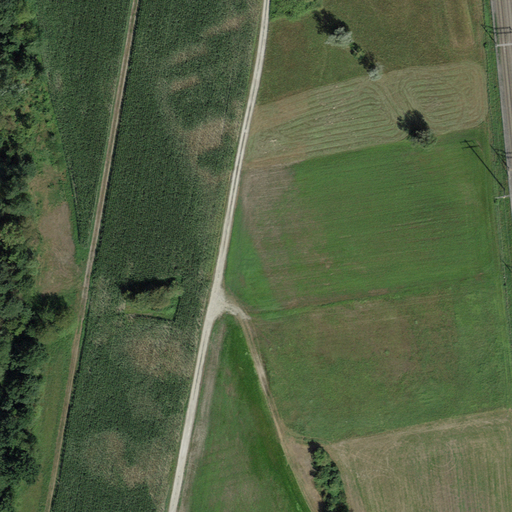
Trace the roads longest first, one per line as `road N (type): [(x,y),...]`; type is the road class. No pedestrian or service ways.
road 1 (track): [(174,511),(272,0)]
road 2 (track): [(318,511),(267,403),(246,322),(216,297)]
